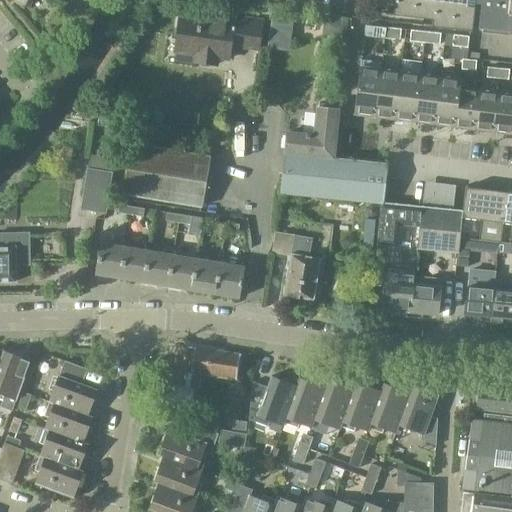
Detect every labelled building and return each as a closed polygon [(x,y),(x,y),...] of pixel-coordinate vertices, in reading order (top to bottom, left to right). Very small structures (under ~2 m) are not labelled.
[(511,0),(397,0),(396,14),(435,19),(434,26),(473,31),(474,27),(484,29),(484,32),(510,35),(510,32),(511,32),(511,0)] [(176,51),(196,54),(195,62),(218,65),(219,57),(230,58),(232,45),(259,49),(263,21),(234,17),(233,23),(181,15),(176,51)] [(272,17),(268,47),(288,50),(292,20),(272,17)] [(345,23),(323,21),(322,35),(344,37),(345,23)] [(385,39),(387,28),(370,26),(369,37),(385,39)] [(400,29),(387,28),(385,39),(399,40),(400,29)] [(425,43),(426,33),(410,31),(409,42),(425,43)] [(440,34),(426,33),(425,43),(439,45),(440,34)] [(468,37),(453,36),(452,46),(467,48),(468,37)] [(476,61),(461,60),(460,70),(475,71),(476,61)] [(375,116),(381,69),(361,66),(354,114),(355,115),(355,113),(375,116)] [(501,79),(502,70),(487,68),(486,78),(501,79)] [(401,71),(381,69),(375,116),(395,118),(401,71)] [(440,76),(421,74),(415,121),(435,123),(442,70),(441,70),(440,76)] [(461,73),(442,70),(435,123),(454,126),(461,73)] [(395,118),(415,121),(421,74),(401,71),(395,118)] [(462,73),(461,73),(454,126),(474,129),(479,90),(460,87),(462,73)] [(474,129),(494,131),(500,86),(499,86),(498,92),(479,90),(474,129)] [(511,87),(500,86),(494,131),(511,133),(511,87)] [(281,193),(300,196),(383,205),(388,165),(336,159),(341,110),(319,107),(316,136),(288,133),(282,192),(281,192),(281,193)] [(155,128),(145,114),(128,126),(138,140),(155,128)] [(210,156),(209,156),(189,152),(131,142),(122,193),(201,207),(210,156)] [(81,209),(105,212),(111,173),(88,169),(81,209)] [(479,218),(476,237),(498,240),(500,221),(502,221),(506,192),(464,186),(461,211),(460,216),(479,218)] [(511,222),(511,192),(506,192),(502,221),(511,222)] [(130,214),(131,207),(118,205),(117,212),(130,214)] [(416,250),(455,254),(457,238),(459,210),(420,206),(416,250)] [(144,209),(131,207),(130,214),(143,217),(144,209)] [(379,208),(375,246),(392,248),(397,210),(379,208)] [(178,222),(179,214),(167,212),(166,220),(178,222)] [(192,216),(179,214),(178,222),(191,224),(192,216)] [(239,231),(240,223),(227,221),(226,229),(239,231)] [(306,237),(294,235),(275,232),(271,253),(290,256),(284,296),(314,301),(321,258),(302,255),(306,237)] [(0,281),(14,281),(16,282),(16,280),(15,265),(29,264),(28,233),(0,233),(0,281)] [(466,268),(469,240),(457,238),(455,254),(454,267),(466,268)] [(95,274),(120,278),(125,247),(101,243),(95,274)] [(149,251),(125,247),(120,278),(143,282),(149,251)] [(149,251),(143,282),(167,286),(172,255),(149,251)] [(196,259),(172,255),(167,286),(191,290),(196,259)] [(220,263),(196,259),(191,290),(214,294),(220,263)] [(220,263),(214,294),(239,298),(244,267),(220,263)] [(385,310),(411,312),(415,276),(404,275),(389,274),(385,310)] [(422,319),(422,313),(437,314),(441,279),(415,276),(411,312),(410,318),(422,319)] [(465,314),(491,317),(495,280),(468,278),(465,314)] [(511,282),(505,282),(495,280),(491,317),(511,318),(511,282)] [(176,349),(180,350),(177,370),(237,380),(241,354),(177,344),(176,349)] [(4,351),(0,362),(0,394),(4,396),(0,407),(0,408),(11,413),(30,361),(4,351)] [(49,401),(53,403),(87,415),(97,389),(81,384),(86,369),(64,361),(59,375),(58,375),(49,401)] [(272,421),(283,425),(300,377),(299,377),(296,384),(271,375),(267,386),(252,381),(248,420),(265,427),(272,421)] [(186,394),(188,379),(175,377),(173,392),(186,394)] [(287,418),(310,427),(329,379),(327,378),(324,386),(300,377),(283,425),(284,426),(287,418)] [(352,388),(329,379),(310,427),(312,427),(315,420),(339,429),(357,381),(355,380),(352,388)] [(343,421),(367,430),(385,382),(383,382),(380,389),(357,381),(339,429),(340,429),(343,421)] [(371,423),(395,432),(398,424),(412,384),(411,384),(408,391),(385,382),(367,430),(368,431),(371,423)] [(438,394),(412,384),(398,424),(395,432),(396,432),(398,425),(422,433),(420,439),(435,444),(438,417),(431,415),(438,394)] [(476,408),(498,411),(501,387),(479,385),(476,408)] [(511,388),(501,387),(498,411),(511,412),(511,388)] [(27,409),(31,395),(23,392),(18,406),(27,409)] [(44,429),(49,430),(83,443),(92,417),(87,415),(53,403),(44,429)] [(233,405),(232,413),(244,415),(245,407),(233,405)] [(465,492),(511,497),(511,417),(483,414),(482,421),(471,420),(463,488),(463,492),(465,492)] [(8,431),(16,434),(21,420),(13,417),(8,431)] [(164,456),(198,469),(204,452),(210,455),(218,434),(203,428),(180,422),(177,431),(169,428),(159,455),(164,456)] [(43,457),(63,464),(78,470),(88,445),(83,443),(49,430),(39,456),(43,457)] [(217,443),(243,448),(245,434),(219,430),(217,443)] [(4,443),(18,448),(21,440),(7,435),(4,443)] [(301,437),(296,450),(307,455),(312,442),(301,437)] [(358,439),(353,452),(364,455),(369,443),(358,439)] [(4,443),(2,449),(0,453),(0,478),(12,483),(24,450),(18,448),(4,443)] [(303,468),(307,455),(296,450),(291,463),(303,468)] [(359,468),(364,455),(353,452),(349,465),(359,468)] [(154,482),(159,483),(193,496),(203,471),(198,469),(164,456),(154,482)] [(83,472),(78,470),(63,464),(43,457),(34,484),(73,498),(83,472)] [(315,458),(311,471),(322,475),(327,462),(315,458)] [(371,465),(366,478),(377,482),(382,469),(371,465)] [(317,488),(322,475),(311,471),(306,484),(317,488)] [(372,495),(377,482),(366,478),(361,492),(372,495)] [(239,485),(226,480),(223,488),(236,493),(239,485)] [(405,482),(404,495),(434,495),(434,482),(405,482)] [(192,511),(198,498),(193,496),(159,483),(149,510),(153,511),(192,511)] [(273,511),(276,504),(249,493),(250,489),(241,486),(230,511),(273,511)] [(511,511),(511,497),(465,492),(463,492),(460,511),(511,511)] [(301,511),(304,505),(279,495),(276,504),(273,511),(301,511)] [(404,502),(404,507),(433,507),(434,495),(404,495),(404,502)] [(330,511),(333,506),(307,497),(304,505),(301,511),(330,511)] [(359,511),(361,508),(336,498),(333,506),(330,511),(359,511)] [(404,511),(404,507),(404,502),(392,502),(390,509),(364,500),(361,508),(359,511),(404,511)]
